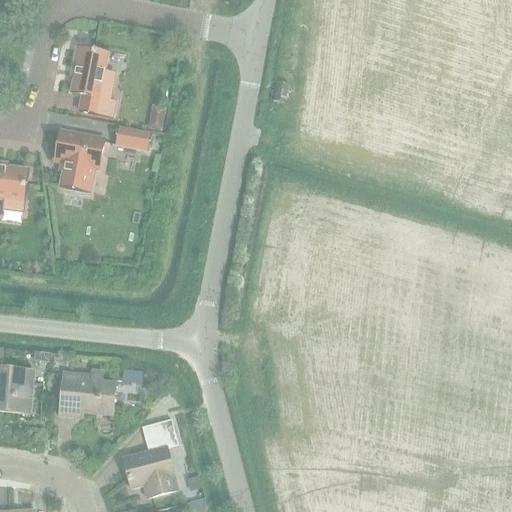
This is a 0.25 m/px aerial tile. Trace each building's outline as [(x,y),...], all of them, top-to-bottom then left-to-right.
[(82,98),(79,113),(112,120),(115,103),(110,102),(115,75),(104,73),(108,55),(77,49),(71,80),(74,81),(71,96),(82,98)] [(285,106),(289,87),(277,84),(273,103),(285,106)] [(147,153),(151,136),(119,130),(116,147),(147,153)] [(61,134),(55,163),(65,164),(60,189),(88,194),(93,170),(99,171),(104,143),(61,134)] [(0,201),(4,202),(3,212),(23,215),(28,172),(7,169),(7,166),(0,165),(0,201)] [(0,407),(28,411),(32,376),(0,372),(0,407)] [(92,372),(92,379),(63,376),(59,419),(73,420),(74,415),(112,418),(115,387),(103,386),(104,374),(92,372)] [(166,451),(178,447),(172,422),(141,431),(147,454),(122,461),(130,492),(143,488),(146,501),(177,492),(166,451)]
